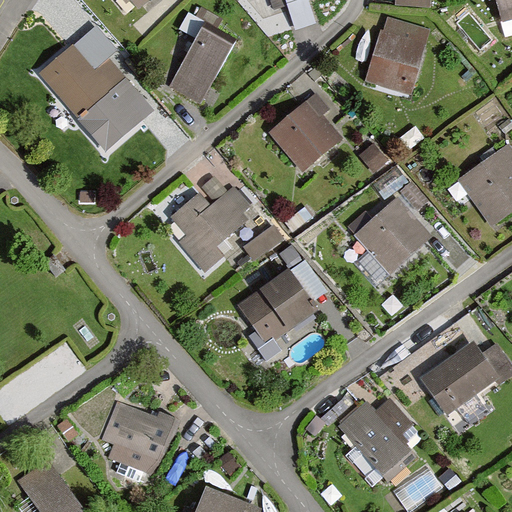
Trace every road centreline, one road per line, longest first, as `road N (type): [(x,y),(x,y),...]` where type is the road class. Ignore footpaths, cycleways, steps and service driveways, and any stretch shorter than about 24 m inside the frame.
road 1 (residential): [(81,245),(332,34),(358,0)]
road 2 (residential): [(251,442),(511,255)]
road 3 (residential): [(154,335),(0,446)]
road 4 (residential): [(154,335),(251,442)]
road 5 (residential): [(0,155),(81,245)]
